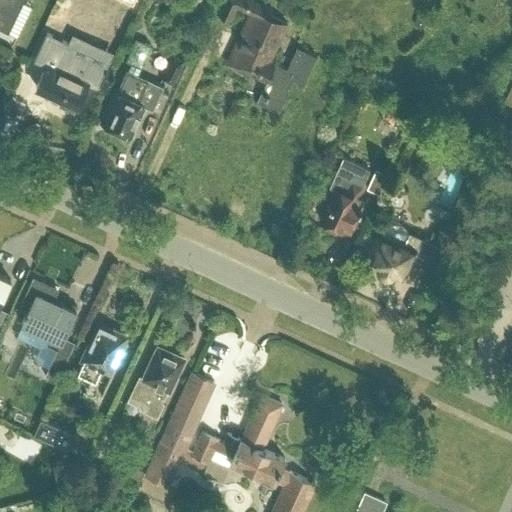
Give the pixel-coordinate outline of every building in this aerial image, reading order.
[(0,0),(0,18),(8,23),(19,0),(0,0)] [(230,18),(216,56),(257,72),(279,13),(246,0),(221,0),(217,13),(230,18)] [(77,105),(88,81),(47,62),(55,45),(42,39),(32,59),(45,65),(35,86),(61,98),(59,103),(73,109),(75,104),(77,105)] [(174,84),(185,59),(172,54),(161,78),(174,84)] [(162,85),(126,69),(116,90),(115,90),(100,122),(129,135),(138,116),(140,117),(146,105),(152,108),(162,85)] [(364,179),(369,168),(348,159),(343,169),(338,167),(329,186),(334,188),(320,219),(327,222),(327,226),(329,229),(333,229),(336,226),(340,228),(342,225),(349,229),(358,210),(359,211),(361,207),(359,206),(364,197),(358,194),(362,185),(352,180),(354,175),(364,179)] [(424,166),(409,159),(403,173),(418,179),(424,166)] [(379,191),(388,171),(376,166),(367,186),(379,191)] [(382,235),(371,260),(379,264),(378,266),(379,269),(381,272),(383,274),(385,274),(388,274),(391,272),(393,270),(401,274),(408,257),(419,262),(429,241),(409,232),(407,228),(402,224),(397,222),(391,223),(389,223),(383,236),(382,235)] [(295,262),(312,268),(317,254),(299,248),(295,262)] [(0,331),(9,311),(0,306),(0,302),(11,279),(0,273),(0,331)] [(62,365),(74,341),(63,336),(76,309),(54,298),(59,286),(34,274),(22,299),(30,303),(22,321),(51,335),(47,343),(57,347),(51,360),(62,365)] [(108,369),(124,334),(99,323),(90,343),(86,342),(80,356),(83,357),(76,372),(94,380),(101,365),(108,369)] [(33,368),(38,347),(15,342),(11,363),(33,368)] [(168,388),(181,358),(174,355),(174,354),(158,346),(144,376),(139,374),(127,399),(140,405),(139,407),(157,416),(163,402),(162,401),(168,388)] [(233,464),(276,484),(277,482),(283,485),(270,511),(300,511),(315,481),(290,470),(289,472),(283,469),(288,458),(262,446),(282,403),(261,394),(241,438),(228,432),(223,441),(220,439),(221,437),(202,429),(192,451),(185,447),(214,381),(190,370),(143,474),(168,485),(180,456),(188,460),(187,463),(205,471),(211,458),(231,467),(233,464)] [(286,373),(283,381),(302,388),(305,379),(286,373)] [(85,455),(96,430),(78,423),(67,447),(85,455)] [(137,482),(144,469),(121,458),(114,471),(137,482)] [(381,511),(386,502),(387,500),(383,498),(368,492),(365,490),(364,491),(354,511),(381,511)]
